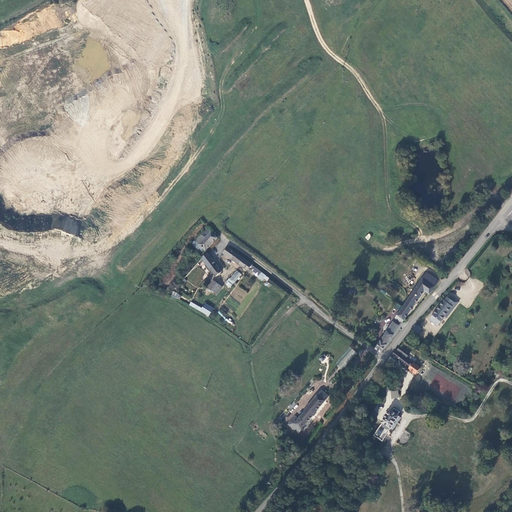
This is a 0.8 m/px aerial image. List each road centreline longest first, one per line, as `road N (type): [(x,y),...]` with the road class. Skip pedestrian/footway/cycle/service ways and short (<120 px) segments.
road 1 (unclassified): [(381,359),(245,252),(226,244),(213,255)]
road 2 (tertiary): [(260,511),(381,359)]
road 3 (tertiary): [(381,359),(502,214)]
road 4 (unknown): [(127,0),(140,60),(120,130)]
